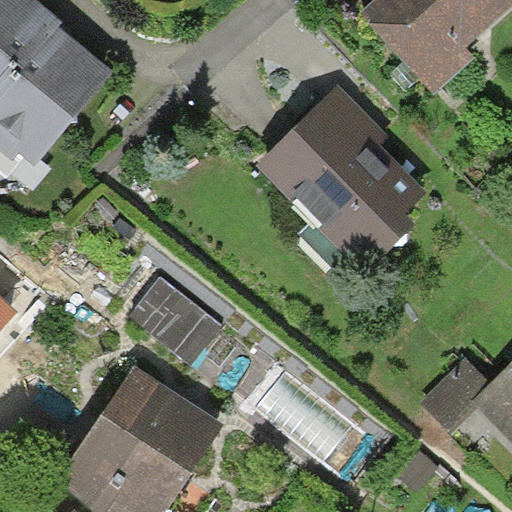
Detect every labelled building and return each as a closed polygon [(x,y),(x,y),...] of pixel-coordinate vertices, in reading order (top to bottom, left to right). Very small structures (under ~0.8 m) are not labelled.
[(31,0),(0,0),(0,82),(13,67),(23,75),(61,31),(64,27),(31,0)] [(370,0),(437,83),(471,56),(454,34),(496,0),(370,0)] [(111,73),(61,31),(23,75),(13,67),(0,82),(0,152),(12,162),(20,152),(35,164),(111,73)] [(416,193),(328,99),(262,160),(349,255),(416,193)] [(161,277),(128,317),(192,368),(224,328),(161,277)] [(0,336),(11,324),(0,314),(0,336)] [(511,370),(486,397),(478,405),(511,437),(511,370)] [(162,511),(220,431),(139,373),(57,486),(93,511),(162,511)] [(478,405),(486,397),(463,376),(423,416),(446,438),(478,405)]
